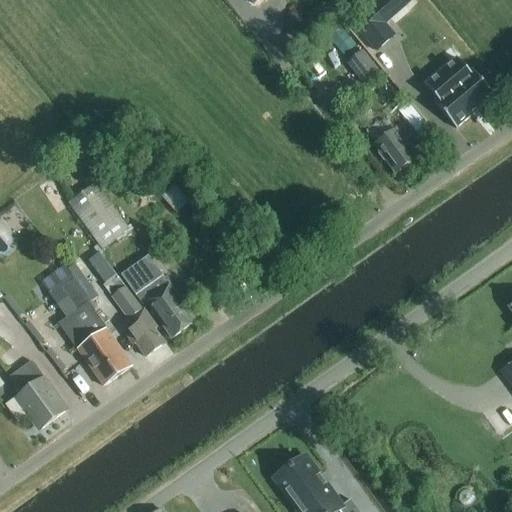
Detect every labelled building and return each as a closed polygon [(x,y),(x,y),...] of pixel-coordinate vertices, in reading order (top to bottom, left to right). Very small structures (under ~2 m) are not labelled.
[(376,54),(395,37),(370,9),(351,26),(376,54)] [(365,89),(382,76),(362,52),(346,64),(365,89)] [(457,61),(431,82),(425,87),(437,102),(434,105),(456,130),(494,98),(472,73),(469,75),(457,61)] [(395,132),(384,119),(366,133),(376,146),(374,147),(380,155),(378,156),(384,164),(386,162),(395,175),(416,159),(396,132),(395,132)] [(95,186),(68,205),(102,252),(129,232),(95,186)] [(148,258),(121,278),(124,281),(135,297),(142,306),(145,304),(171,341),(196,323),(169,286),(169,287),(163,278),(148,258)] [(75,266),(67,272),(71,277),(90,304),(98,298),(75,266)] [(143,312),(126,289),(116,276),(103,286),(129,322),(120,329),(132,345),(136,345),(145,359),(164,346),(154,332),(155,329),(156,328),(144,311),(143,312)] [(106,332),(107,332),(88,305),(90,304),(71,277),(47,294),(66,321),(58,326),(77,353),(78,352),(104,389),(132,369),(106,332)] [(511,306),(509,309),(511,313),(511,366),(501,375),(511,389),(511,306)] [(40,432),(66,414),(42,382),(44,380),(32,363),(10,379),(22,396),(17,400),(30,417),(40,432)] [(30,417),(17,400),(7,407),(20,424),(30,417)] [(277,479),(275,481),(297,511),(357,511),(351,502),(341,509),(304,459),(284,474),(277,479)]
